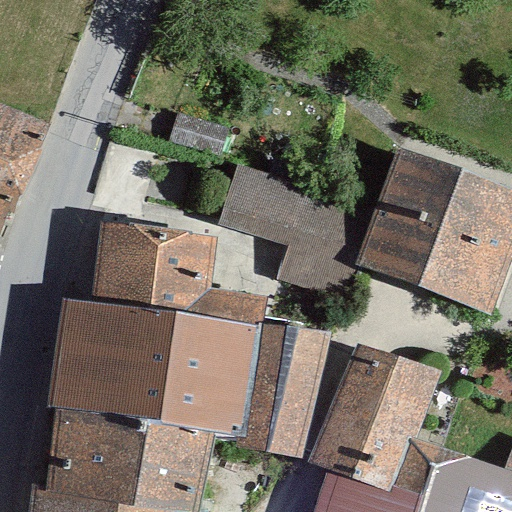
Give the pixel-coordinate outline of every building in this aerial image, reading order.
[(57,144),(0,118),(0,270),(1,271),(57,144)] [(511,297),(511,205),(412,173),(398,219),(375,288),(502,329),(511,297)] [(375,288),(398,219),(252,179),(237,239),(300,261),(289,299),(359,317),(375,288)] [(225,252),(114,238),(103,320),(277,343),(281,313),(218,305),(225,252)] [(277,343),(103,320),(76,317),(62,423),(75,425),(229,455),(258,460),(277,343)] [(335,351),(277,343),(258,460),(312,471),(335,351)] [(461,393),(381,371),(339,491),(351,494),(409,511),(411,511),(431,466),(461,393)] [(217,511),(229,455),(75,425),(65,504),(112,511),(217,511)] [(409,511),(351,494),(345,511),(511,511),(511,490),(431,466),(411,511),(409,511)]
